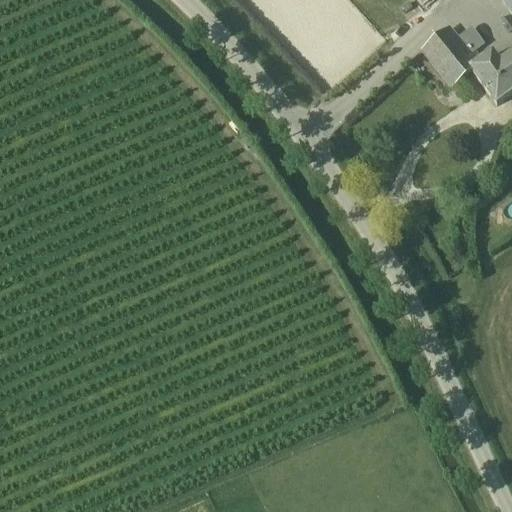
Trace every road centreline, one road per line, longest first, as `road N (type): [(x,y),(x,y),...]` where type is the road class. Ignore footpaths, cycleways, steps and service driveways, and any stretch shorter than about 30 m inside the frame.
road 1 (unclassified): [(506,511),(404,293),(311,144),(180,0)]
road 2 (unknown): [(299,129),(435,27),(454,0)]
